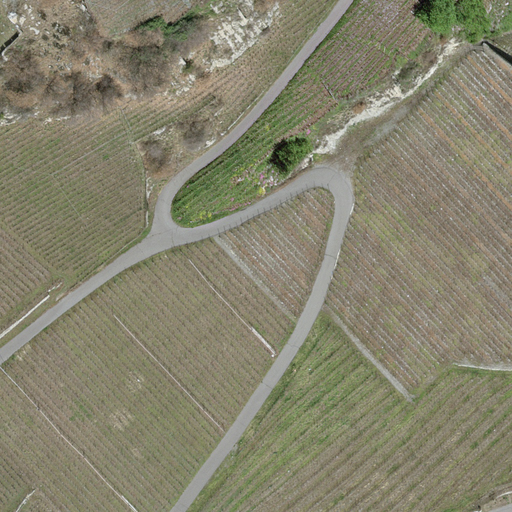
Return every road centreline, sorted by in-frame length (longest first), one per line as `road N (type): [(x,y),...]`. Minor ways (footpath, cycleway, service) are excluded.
road 1 (track): [(0,355),(140,251),(211,228),(316,177),(331,179),(341,211),(315,300),(176,511)]
road 2 (track): [(345,0),(245,124),(168,189),(161,212),(168,240)]
